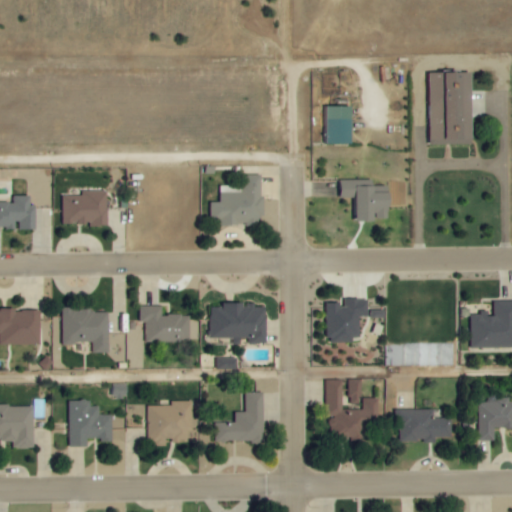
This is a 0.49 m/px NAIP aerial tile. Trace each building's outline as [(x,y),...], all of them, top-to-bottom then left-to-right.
[(430,72),(431,144),(473,144),(472,99),(465,99),(464,72),(430,72)] [(352,106),(326,106),(327,144),(353,144),(352,106)] [(262,174),(242,175),(242,192),(233,192),(233,186),(220,186),(220,203),(211,203),(211,221),(220,221),(220,225),(263,225),(262,174)] [(391,192),(375,192),(375,185),(361,185),(361,180),(341,180),(341,197),(357,197),(357,220),(391,220),(391,192)] [(107,190),(82,191),(82,195),(63,196),(63,224),(90,224),(90,227),(108,227),(107,190)] [(36,229),(35,205),(31,205),(30,195),(11,196),(11,197),(0,196),(0,228),(17,229),(36,229)] [(327,303),(328,342),(361,341),(360,318),(368,318),(367,299),(343,300),(343,303),(327,303)] [(471,348),(511,347),(511,301),(494,301),(494,316),(486,316),(486,313),(471,313),(471,348)] [(211,338),(250,338),(250,344),(267,344),(267,304),(222,305),(222,307),(210,307),(211,338)] [(162,306),(140,306),(140,322),(146,322),(146,341),(190,342),(190,315),(162,315),(162,306)] [(0,345),(41,344),(41,309),(0,310),(0,345)] [(109,310),(63,310),(63,343),(93,343),(93,353),(109,353),(109,310)] [(235,360),(218,359),(217,369),(234,370),(235,360)] [(344,381),(328,380),(325,430),(355,443),(365,443),(378,413),(378,399),(374,399),(363,394),(362,412),(353,411),(343,407),(344,381)] [(361,380),(349,380),(349,403),(361,403),(361,380)] [(263,393),(245,393),(246,412),(235,412),(235,422),(216,423),(216,443),(265,442),(263,393)] [(511,428),(511,399),(488,399),(488,403),(478,403),(478,441),(494,441),(494,429),(511,428)] [(68,401),(69,447),(87,447),(87,438),(100,438),(100,442),(112,442),(112,415),(99,415),(99,406),(91,407),(90,400),(68,401)] [(148,406),(148,445),(163,445),(163,441),(189,442),(189,431),(193,431),(193,401),(171,401),(171,406),(148,406)] [(34,448),(33,406),(0,406),(0,439),(13,440),(14,448),(34,448)] [(395,410),(395,431),(400,431),(400,442),(425,441),(425,443),(435,443),(435,438),(451,437),(451,418),(439,419),(439,409),(395,410)]
